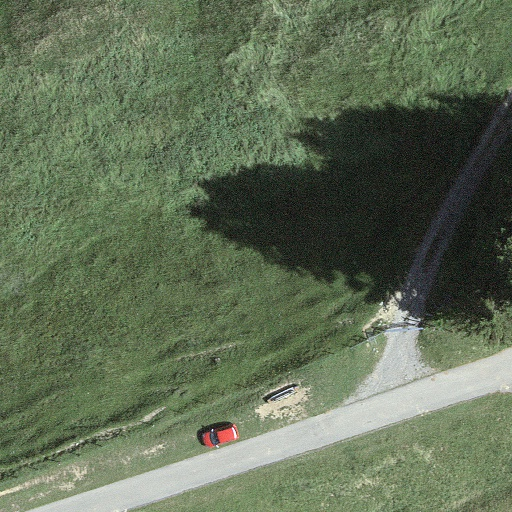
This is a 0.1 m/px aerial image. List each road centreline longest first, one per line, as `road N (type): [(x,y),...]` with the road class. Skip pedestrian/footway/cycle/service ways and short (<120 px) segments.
road 1 (unclassified): [(511,364),(72,511)]
road 2 (track): [(380,411),(438,234),(511,111)]
